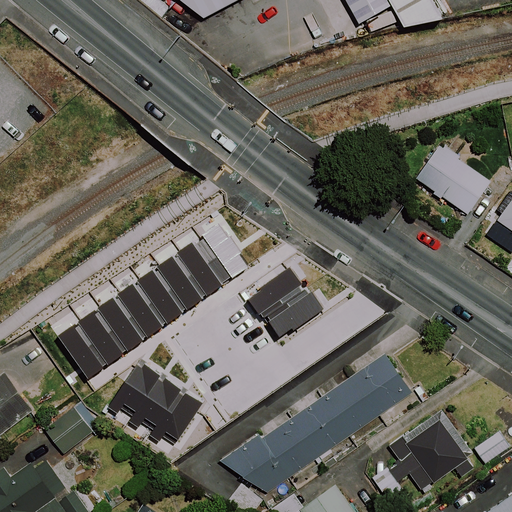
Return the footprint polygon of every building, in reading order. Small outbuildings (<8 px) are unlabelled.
[(231,0),(170,0),(196,19),(231,0)] [(375,0),(396,37),(434,16),(425,0),(375,0)] [(488,184),(438,146),(413,180),(464,217),(488,184)] [(511,194),(495,220),(511,230),(511,194)] [(229,256),(217,238),(168,271),(198,316),(240,288),(234,280),(248,270),(236,252),(229,256)] [(272,371),(285,363),(280,354),(293,346),(301,320),(283,289),(230,321),(238,334),(227,341),(233,349),(226,353),(246,387),(272,371)] [(178,340),(159,311),(107,346),(126,375),(178,340)] [(217,349),(202,328),(177,345),(201,381),(216,370),(207,356),(217,349)] [(216,462),(267,494),(410,395),(385,358),(265,441),(258,433),(216,462)] [(3,375),(0,377),(0,439),(33,415),(3,375)] [(41,427),(61,455),(88,436),(68,408),(41,427)] [(477,465),(441,411),(387,447),(398,462),(371,479),(387,503),(402,492),(396,482),(408,474),(420,491),(452,469),(458,478),(477,465)] [(508,447),(497,432),(473,450),(484,465),(508,447)] [(0,468),(0,511),(89,511),(67,481),(59,487),(35,455),(30,459),(10,473),(4,465),(0,468)] [(301,508),(292,494),(269,509),(271,511),(351,511),(332,485),(301,508)] [(511,511),(511,492),(483,511),(511,511)]
